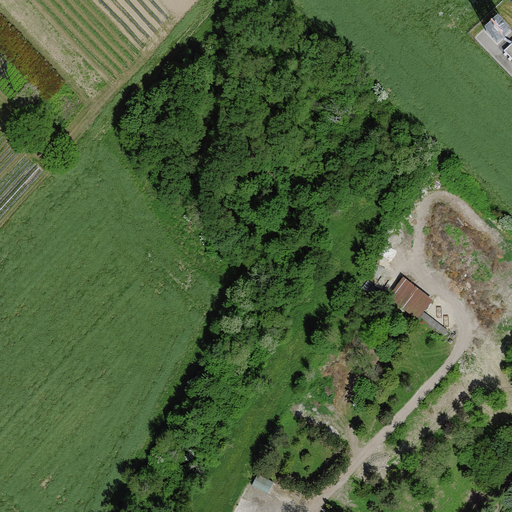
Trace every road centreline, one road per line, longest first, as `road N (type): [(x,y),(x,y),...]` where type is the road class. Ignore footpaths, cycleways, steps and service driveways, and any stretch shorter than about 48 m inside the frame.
road 1 (track): [(304,511),(454,359),(479,308),(480,225),(445,191),(423,196),(422,222),(475,258)]
road 2 (track): [(0,96),(61,142),(94,110),(0,7)]
